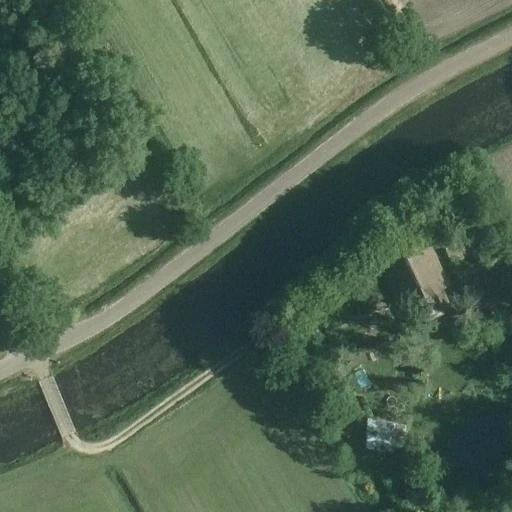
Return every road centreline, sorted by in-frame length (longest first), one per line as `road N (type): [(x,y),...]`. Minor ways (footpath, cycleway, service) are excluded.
road 1 (unclassified): [(0,373),(111,316),(369,119),(511,38)]
road 2 (track): [(76,447),(108,447),(277,331)]
